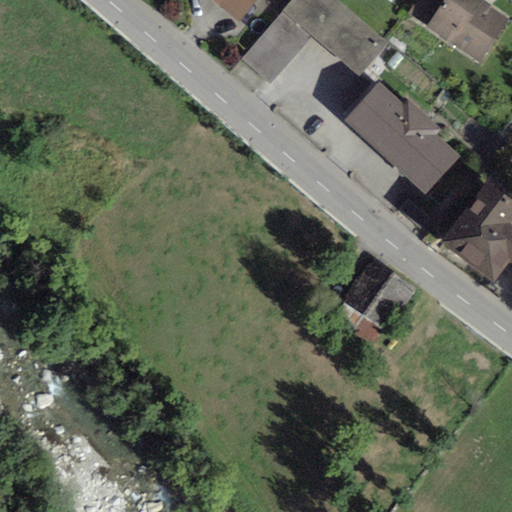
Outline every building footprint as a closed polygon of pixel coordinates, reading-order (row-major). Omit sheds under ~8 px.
[(206,0),(240,27),(261,0),(206,0)] [(380,43),(328,0),(292,0),(238,64),(264,85),(303,39),(350,79),(380,43)] [(485,0),(448,0),(428,29),(480,65),(509,24),(482,5),(485,0)] [(378,91),(346,128),(428,197),(460,159),(436,139),(441,133),(406,103),(400,110),(378,91)] [(511,210),(487,192),(441,254),(494,293),(511,268),(511,231),(510,231),(511,228),(511,210)] [(373,262),(343,307),(383,335),(414,290),(373,262)]
